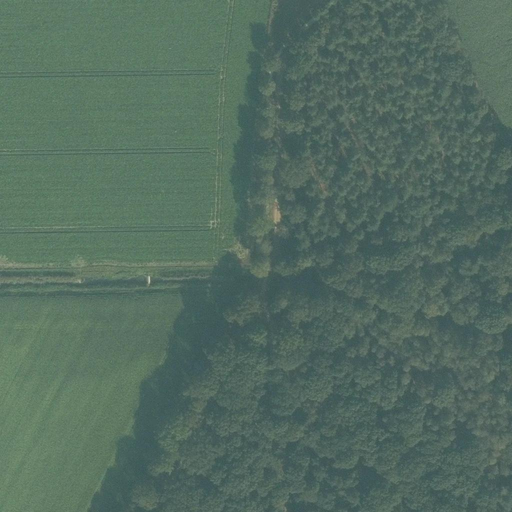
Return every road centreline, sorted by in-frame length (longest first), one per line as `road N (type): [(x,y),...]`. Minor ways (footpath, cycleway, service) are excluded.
road 1 (track): [(279,305),(308,330),(356,439),(421,511)]
road 2 (track): [(267,291),(150,511)]
road 3 (track): [(290,48),(281,76),(280,271),(267,291)]
road 4 (track): [(511,194),(280,271)]
road 5 (track): [(291,511),(276,372),(279,305)]
